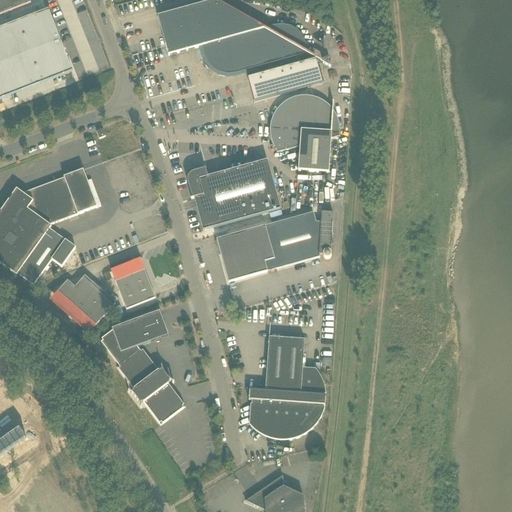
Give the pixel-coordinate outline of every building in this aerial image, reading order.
[(0,0),(0,15),(31,4),(29,0),(0,0)] [(265,28),(215,2),(157,17),(161,31),(165,47),(168,57),(202,48),(205,57),(208,64),(210,67),(213,70),(220,74),(228,75),(236,74),(257,69),(308,55),(303,39),(296,31),(290,28),(283,26),(265,28)] [(0,100),(73,73),(66,56),(49,11),(0,29),(0,100)] [(257,89),(258,92),(257,92),(257,93),(258,93),(260,99),(255,100),(256,103),(266,100),(325,84),(318,60),(259,76),(249,79),(250,81),(255,80),(256,86),(255,86),(256,87),(257,87),(257,89)] [(276,153),(277,154),(300,148),(298,172),(329,174),(331,140),(340,137),(339,137),(339,134),(339,128),(338,122),(336,117),(333,112),(334,103),(333,103),(332,111),(329,107),(326,105),(324,103),(318,100),(312,98),(306,97),(300,98),(294,99),(288,102),(284,105),(281,108),(278,111),(275,115),(273,119),(272,123),(271,127),(271,132),(271,137),(273,137),(274,140),(275,144),(273,145),(275,149),(278,153),(276,153)] [(106,138),(103,131),(97,133),(99,140),(106,138)] [(205,170),(194,173),(193,173),(192,174),(191,174),(190,175),(189,176),(189,177),(188,178),(188,179),(188,180),(187,181),(187,182),(187,183),(188,184),(192,199),(191,200),(194,200),(195,204),(203,232),(281,210),(267,162),(262,163),(208,178),(205,169),(205,170)] [(64,179),(22,195),(17,191),(0,213),(0,264),(3,267),(16,277),(17,275),(33,287),(52,261),(62,268),(76,249),(50,230),(51,228),(49,227),(97,209),(97,208),(101,207),(91,181),(87,182),(83,171),(64,179)] [(325,260),(326,260),(327,260),(328,260),(330,260),(331,259),(331,256),(331,254),(333,215),(321,214),(321,224),(316,224),(313,214),(296,219),(216,241),(228,284),(320,259),(320,256),(323,256),(323,258),(325,260)] [(153,294),(141,262),(134,265),(121,270),(124,278),(115,282),(118,288),(127,311),(155,300),(153,294)] [(116,305),(85,277),(75,289),(68,282),(57,294),(72,307),(66,314),(82,328),(88,321),(95,328),(116,305)] [(134,397),(135,397),(136,399),(166,377),(165,375),(164,374),(164,373),(163,371),(159,372),(141,350),(140,348),(168,337),(160,313),(112,331),(112,332),(100,342),(119,367),(117,368),(134,391),(132,395),(134,397)] [(257,431),(264,435),(266,436),(268,437),(272,438),(274,439),(277,439),(278,440),(280,440),(280,442),(282,442),(289,441),(293,441),(300,438),(307,434),(313,430),(318,424),(321,419),(323,413),(325,407),(326,397),(325,389),(324,387),(324,385),(321,380),(319,375),(315,370),(303,369),(305,341),(269,339),(266,390),(268,390),(268,393),(249,391),(249,401),(253,402),(251,425),(257,431)] [(138,402),(139,404),(139,405),(144,404),(161,427),(185,408),(168,385),(171,382),(170,380),(168,379),(167,378),(166,377),(136,399),(138,402)] [(22,424),(0,439),(0,458),(27,440),(22,434),(26,431),(22,424)] [(304,511),(303,500),(303,498),(284,489),(283,477),(245,503),(264,511),(304,511)]
